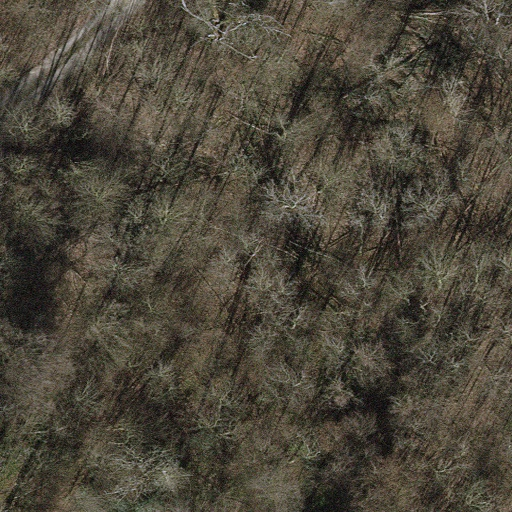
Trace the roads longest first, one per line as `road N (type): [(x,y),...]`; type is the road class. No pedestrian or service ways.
road 1 (motorway): [(417,0),(103,511)]
road 2 (motorway): [(397,511),(511,325)]
road 3 (track): [(0,114),(131,0)]
